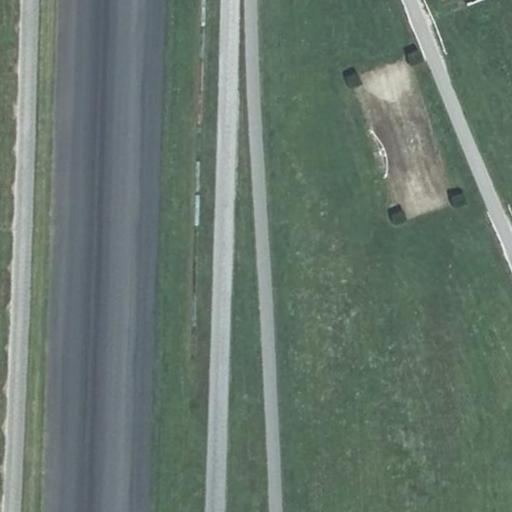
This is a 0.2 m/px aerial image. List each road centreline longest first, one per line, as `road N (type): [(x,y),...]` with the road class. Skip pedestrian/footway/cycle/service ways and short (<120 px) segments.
road 1 (unknown): [(251,0),(275,511)]
road 2 (unknown): [(230,0),(214,511)]
road 3 (unknown): [(411,0),(511,248)]
